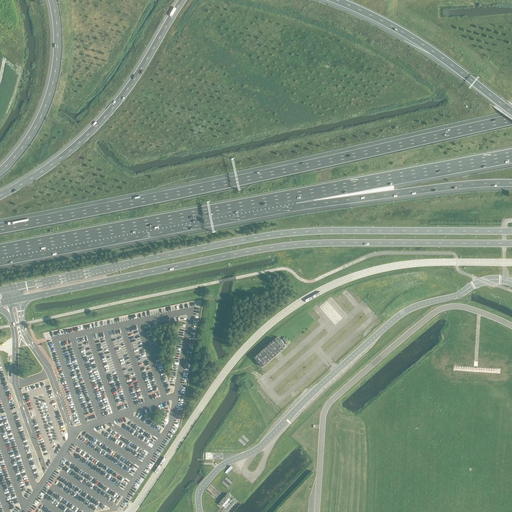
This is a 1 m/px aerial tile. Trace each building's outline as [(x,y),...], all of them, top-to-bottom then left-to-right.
[(254,357),(262,367),(286,346),(277,337),(254,357)] [(225,495),(226,495),(211,483),(211,482),(208,480),(205,478),(205,477),(203,476),(225,495)] [(224,497),(202,478),(201,478),(224,497)] [(220,501),(221,501),(198,481),(198,482),(220,501)] [(219,503),(197,483),(196,484),(198,485),(199,486),(201,488),(204,490),(205,491),(219,503)] [(223,507),(227,510),(228,510),(228,509),(229,508),(230,507),(231,507),(231,506),(232,506),(232,505),(233,504),(234,503),(236,501),(227,493),(226,495),(225,495),(225,496),(224,497),(223,498),(222,499),(221,500),(221,501),(220,501),(220,502),(219,503),(223,507)]
